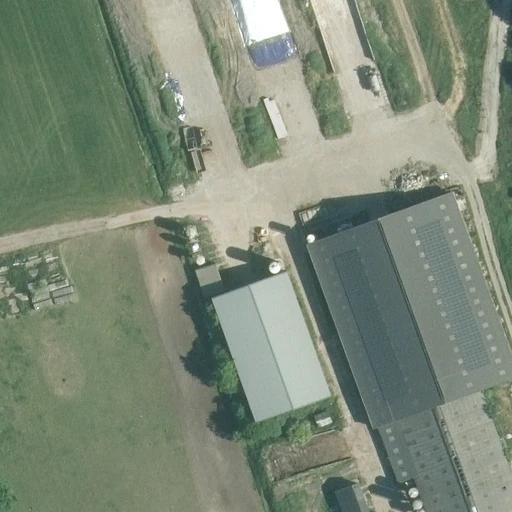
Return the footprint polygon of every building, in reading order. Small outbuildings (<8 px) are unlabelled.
[(340,131),(313,134),(315,156),(342,153),(340,131)] [(466,210),(481,206),(476,185),(461,189),(466,210)] [(511,511),(511,475),(481,391),(511,379),(511,360),(452,194),(309,245),(376,429),(395,422),(427,511),(511,511)] [(331,396),(287,273),(212,300),(256,423),(331,396)] [(42,410),(52,407),(47,392),(37,395),(42,410)] [(37,399),(18,405),(22,418),(41,412),(37,399)]
